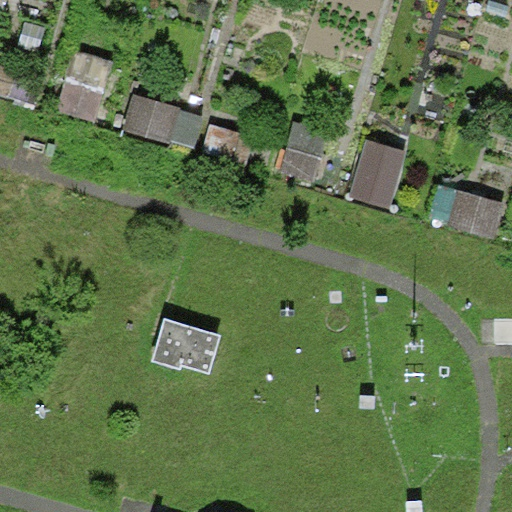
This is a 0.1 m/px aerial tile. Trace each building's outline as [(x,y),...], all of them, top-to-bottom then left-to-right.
[(113,64),(73,53),(57,112),(95,123),(113,64)] [(44,80),(0,67),(0,95),(36,107),(44,80)] [(204,118),(132,98),(122,133),(194,153),(204,118)] [(329,131),(294,122),(280,179),(313,188),(329,131)] [(253,140),(209,128),(202,153),(246,166),(253,140)] [(407,154),(365,142),(350,200),(392,212),(407,154)] [(505,206),(441,188),(431,223),(496,241),(505,206)] [(221,339),(164,322),(150,365),(180,374),(182,368),(209,376),(221,339)]
